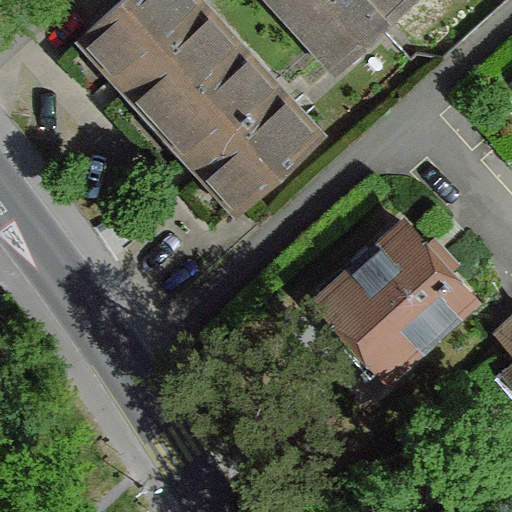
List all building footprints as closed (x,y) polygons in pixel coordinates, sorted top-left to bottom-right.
[(242,49),(197,0),(127,0),(92,32),(167,116),(242,49)] [(356,3),(353,0),(293,0),(285,8),(340,67),(364,45),(341,17),(356,3)] [(341,17),(364,45),(396,15),(382,0),(353,0),(356,3),(341,17)] [(412,0),(382,0),(396,15),(412,0)] [(319,133),(242,49),(167,116),(244,201),(319,133)] [(473,294),(407,223),(325,293),(392,367),(473,294)] [(511,322),(501,332),(511,344),(511,322)] [(511,365),(498,378),(511,392),(511,365)]
